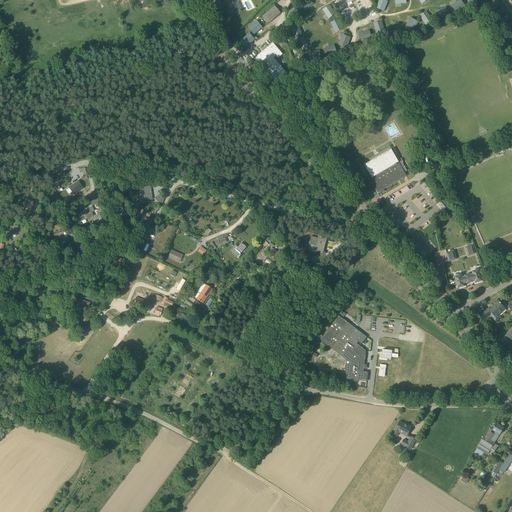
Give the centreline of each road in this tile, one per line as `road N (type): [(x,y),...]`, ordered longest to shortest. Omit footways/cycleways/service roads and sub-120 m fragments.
road 1 (unclassified): [(492,384),(475,405),(304,392),(247,438),(220,448),(137,411),(0,368)]
road 2 (tertiary): [(452,316),(224,48),(193,0)]
road 3 (track): [(360,207),(358,217),(340,224),(97,157),(0,184)]
road 4 (track): [(304,392),(268,367),(148,318),(131,323),(83,392)]
road 5 (track): [(38,213),(89,225),(145,225),(177,179)]
road 6 (track): [(48,511),(96,438),(137,411)]
road 7 (unknown): [(353,23),(352,47),(315,63),(295,53),(281,25)]
